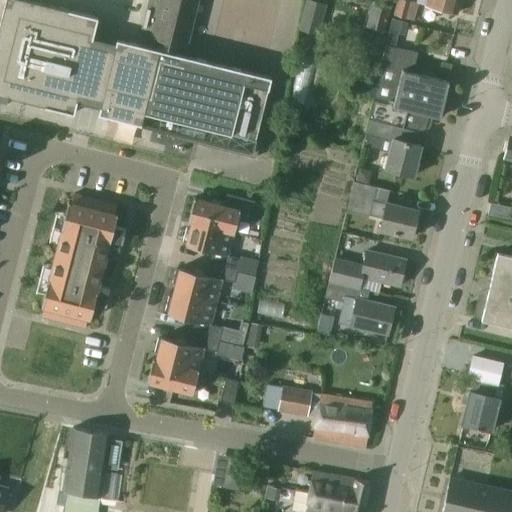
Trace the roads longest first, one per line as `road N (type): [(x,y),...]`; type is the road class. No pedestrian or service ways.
road 1 (residential): [(113,421),(168,181),(39,152),(0,301)]
road 2 (tertiary): [(394,470),(484,104)]
road 3 (residential): [(394,470),(113,421)]
